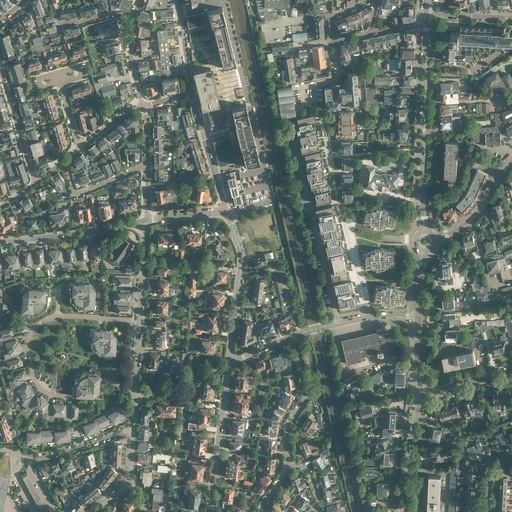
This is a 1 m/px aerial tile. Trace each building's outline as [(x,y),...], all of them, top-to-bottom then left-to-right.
[(0,0),(0,4),(5,11),(8,8),(5,5),(4,6),(3,4),(4,3),(1,0),(0,0)] [(1,0),(4,3),(3,4),(4,6),(5,5),(8,8),(12,5),(8,0),(1,0)] [(40,12),(35,0),(31,3),(36,14),(40,12)] [(47,24),(44,14),(44,11),(39,0),(34,0),(35,0),(40,12),(41,12),(42,15),(41,15),(42,17),(41,18),(43,25),(47,24)] [(39,0),(44,11),(45,14),(49,12),(46,5),(47,5),(45,0),(39,0)] [(94,0),(95,3),(97,3),(100,10),(103,9),(105,8),(109,6),(107,2),(106,0),(94,0)] [(255,0),(260,20),(264,20),(265,20),(265,13),(265,7),(264,0),(255,0)] [(388,9),(389,6),(390,2),(389,2),(389,0),(382,0),(378,16),(387,19),(389,12),(390,10),(388,9)] [(458,0),(457,0),(459,8),(467,6),(468,6),(467,3),(469,2),(468,0),(458,0)] [(478,0),(480,5),(480,12),(491,10),(491,4),(489,0),(478,0)] [(509,7),(509,0),(503,0),(503,1),(498,2),(498,0),(498,8),(499,8),(499,9),(501,9),(502,8),(509,7)] [(129,5),(120,2),(118,1),(116,6),(117,6),(119,7),(127,10),(129,5)] [(224,4),(207,9),(223,69),(240,65),(224,4)] [(468,6),(467,6),(469,13),(476,11),(475,4),(474,4),(474,5),(468,6)] [(92,6),(87,8),(90,17),(97,15),(97,14),(96,11),(97,11),(96,8),(95,9),(95,6),(93,7),(92,6)] [(365,19),(364,19),(366,21),(370,20),(372,14),(373,8),(371,6),(370,7),(365,9),(361,11),(365,19)] [(400,10),(400,16),(404,15),(412,15),(416,15),(415,15),(415,7),(407,6),(407,10),(400,10)] [(82,10),(80,10),(81,13),(81,15),(82,15),(82,18),(83,18),(83,19),(90,17),(87,8),(82,9),(82,10)] [(73,9),(68,10),(69,20),(77,19),(76,17),(77,17),(76,15),(77,15),(76,12),(75,9),(73,10),(73,9)] [(174,18),(173,14),(173,9),(159,11),(155,11),(156,18),(160,18),(160,17),(161,17),(162,20),(174,18)] [(63,12),(60,12),(61,14),(60,15),(61,17),(62,20),(62,21),(69,20),(68,10),(63,11),(63,12)] [(365,19),(361,11),(356,13),(361,24),(361,25),(364,24),(363,22),(362,20),(364,19),(365,19)] [(25,16),(32,27),(35,25),(33,21),(34,20),(29,14),(29,13),(28,13),(26,14),(26,15),(27,16),(25,16)] [(205,13),(188,17),(190,30),(208,25),(205,13)] [(361,24),(356,13),(355,13),(355,14),(351,15),(354,22),(355,25),(357,24),(358,25),(361,24)] [(397,23),(396,16),(395,13),(391,14),(391,17),(392,19),(390,20),(389,21),(390,23),(392,23),(393,25),(397,24),(397,23)] [(43,25),(41,18),(38,19),(36,14),(34,15),(39,27),(43,25)] [(51,21),(55,20),(53,15),(46,17),(48,24),(52,23),(51,21)] [(354,22),(351,15),(346,17),(346,18),(345,18),(346,28),(352,25),(352,27),(356,26),(355,25),(354,22)] [(32,27),(25,16),(25,17),(24,16),(22,17),(22,18),(22,19),(26,25),(28,24),(30,28),(31,27),(32,27)] [(148,18),(140,16),(138,24),(146,25),(147,23),(148,22),(149,19),(149,18),(148,18)] [(347,35),(346,28),(345,18),(339,20),(339,22),(335,22),(336,35),(340,35),(341,36),(347,35)] [(115,20),(97,25),(101,40),(119,35),(118,32),(120,32),(119,28),(122,28),(121,25),(119,26),(118,23),(116,23),(115,20)] [(19,32),(24,30),(21,26),(18,21),(11,25),(14,30),(16,29),(17,31),(18,30),(19,32)] [(51,33),(53,32),(57,31),(55,23),(45,25),(47,30),(50,29),(51,33)] [(78,24),(71,26),(74,35),(79,34),(78,33),(81,33),(80,30),(80,28),(79,28),(78,25),(78,24)] [(150,36),(150,32),(150,31),(149,30),(149,29),(148,28),(148,27),(137,25),(136,35),(148,36),(150,36)] [(511,44),(511,34),(510,34),(510,30),(511,29),(510,28),(509,29),(506,29),(506,27),(503,27),(503,29),(498,28),(497,27),(497,28),(492,28),(492,27),(491,27),(491,28),(486,28),(486,27),(485,27),(485,28),(480,27),(480,26),(479,26),(479,27),(478,27),(478,26),(475,26),(475,27),(474,27),(474,26),(473,26),(473,27),(472,27),(472,26),(469,26),(469,27),(468,27),(468,26),(467,26),(467,27),(462,26),(462,25),(461,25),(461,26),(460,26),(460,27),(461,27),(461,28),(458,28),(456,26),(454,26),(452,27),(452,30),(454,32),(451,31),(451,40),(459,41),(459,42),(460,42),(459,46),(459,47),(460,47),(461,47),(460,49),(464,49),(464,54),(472,55),(472,47),(478,48),(477,49),(478,49),(478,48),(483,48),(483,49),(484,49),(484,48),(489,49),(490,50),(490,49),(495,49),(495,50),(496,50),(496,49),(502,49),(502,51),(505,51),(509,51),(509,45),(511,44)] [(71,26),(64,28),(64,29),(65,32),(64,32),(65,35),(66,37),(68,36),(69,37),(74,35),(71,26)] [(158,41),(168,40),(168,38),(176,37),(175,29),(167,30),(167,28),(157,30),(158,41)] [(400,33),(400,43),(400,48),(405,48),(405,46),(415,47),(415,29),(414,28),(404,30),(404,33),(400,33)] [(293,34),(294,42),(307,41),(306,36),(306,33),(293,34)] [(46,36),(42,38),(42,41),(43,40),(42,41),(45,40),(46,40),(49,39),(50,38),(51,38),(53,44),(58,42),(57,41),(59,40),(59,39),(59,38),(58,34),(52,35),(46,36)] [(389,47),(386,48),(387,51),(389,50),(392,49),(391,46),(390,42),(388,34),(384,35),(383,35),(385,43),(388,43),(389,47)] [(0,47),(0,48),(11,45),(8,35),(0,37),(0,47)] [(387,51),(386,48),(385,43),(383,35),(378,36),(378,37),(380,44),(381,48),(383,47),(383,48),(384,48),(385,51),(387,51)] [(17,45),(24,43),(21,36),(15,38),(17,45)] [(35,53),(41,51),(45,50),(42,41),(42,38),(41,36),(33,39),(34,44),(30,45),(33,54),(35,53)] [(370,53),(371,53),(370,47),(368,39),(368,38),(363,40),(365,52),(366,52),(370,51),(370,53)] [(149,44),(148,40),(138,40),(138,41),(137,41),(136,42),(137,44),(137,45),(139,44),(139,46),(140,46),(141,50),(144,50),(144,47),(147,47),(149,47),(149,44)] [(168,40),(158,41),(159,46),(160,52),(175,50),(175,48),(171,49),(170,45),(169,45),(168,40)] [(119,45),(118,41),(106,44),(105,43),(102,44),(103,47),(105,46),(105,48),(106,48),(108,55),(113,54),(112,52),(120,50),(119,46),(119,45)] [(342,52),(339,52),(341,64),(345,63),(345,64),(347,64),(347,63),(351,63),(350,54),(359,52),(358,49),(359,48),(358,46),(357,46),(357,42),(341,46),(342,52)] [(17,45),(20,55),(21,58),(27,56),(26,51),(24,43),(17,45)] [(77,46),(80,57),(84,56),(84,55),(86,54),(85,53),(86,52),(85,48),(84,48),(83,44),(77,46)] [(272,46),(272,52),(279,51),(280,54),(284,53),(283,50),(289,49),(289,44),(272,46)] [(15,57),(11,45),(0,48),(4,60),(15,57)] [(77,58),(80,57),(77,46),(72,48),(73,52),(72,52),(73,56),(74,56),(74,58),(76,57),(77,58)] [(139,55),(150,54),(151,54),(151,49),(144,50),(141,50),(140,46),(139,46),(137,46),(137,50),(139,50),(139,55)] [(325,59),(324,46),(312,47),(312,49),(310,49),(310,52),(312,52),(313,60),(325,59)] [(472,61),(472,60),(473,59),(473,56),(472,55),(464,54),(464,49),(460,49),(445,48),(444,60),(459,60),(459,65),(462,65),(463,61),(472,61)] [(296,59),(296,63),(299,62),(301,62),(300,62),(304,61),(302,49),(298,49),(300,58),(296,59)] [(162,66),(174,64),(174,63),(178,63),(176,50),(175,50),(160,52),(160,53),(162,66)] [(58,54),(61,62),(64,61),(64,60),(66,60),(66,58),(67,58),(65,54),(64,52),(58,54)] [(162,68),(162,66),(160,53),(156,54),(151,54),(150,54),(151,59),(152,65),(152,67),(153,70),(160,68),(160,71),(162,80),(164,80),(162,68)] [(109,69),(124,64),(123,54),(115,56),(116,62),(110,64),(107,65),(109,69)] [(51,65),(55,64),(53,55),(47,57),(47,59),(48,63),(49,63),(49,65),(51,64),(51,65)] [(94,67),(97,66),(103,65),(101,58),(92,60),(94,67)] [(325,59),(313,60),(314,68),(326,67),(325,59)] [(410,68),(410,65),(410,63),(410,59),(399,59),(387,60),(387,63),(385,63),(385,68),(387,68),(387,69),(397,72),(410,72),(411,72),(412,71),(412,69),(411,69),(410,69),(410,68)] [(33,61),(36,70),(39,69),(39,68),(41,67),(40,66),(41,65),(40,61),(39,61),(39,60),(33,61)] [(36,70),(33,61),(27,63),(28,65),(27,65),(28,69),(29,69),(30,71),(32,70),(32,71),(36,70)] [(12,84),(20,82),(26,80),(21,63),(7,67),(12,84)] [(109,69),(98,73),(96,74),(91,75),(94,84),(99,99),(102,98),(103,97),(101,88),(110,85),(106,73),(110,72),(110,73),(112,77),(115,76),(119,75),(122,75),(126,74),(124,66),(124,64),(109,69)] [(194,70),(195,74),(205,122),(225,117),(222,106),(220,106),(212,73),(215,73),(214,69),(211,70),(210,66),(194,70)] [(302,76),(310,74),(309,66),(301,67),(302,76)] [(160,71),(154,72),(155,81),(158,81),(162,80),(160,71)] [(312,80),(332,77),(331,71),(326,71),(326,75),(317,76),(316,73),(311,73),(312,80)] [(149,77),(150,77),(150,73),(148,74),(148,72),(144,73),(144,72),(140,73),(142,81),(146,81),(146,80),(149,79),(149,77)] [(358,103),(356,72),(347,73),(348,79),(344,80),(344,82),(340,83),(335,84),(335,83),(335,87),(333,88),(333,85),(330,85),(331,87),(324,88),(326,109),(328,109),(328,110),(335,109),(335,108),(340,107),(340,102),(346,101),(346,104),(347,107),(359,106),(358,103)] [(502,77),(503,79),(502,80),(497,72),(486,79),(492,90),(506,89),(508,87),(511,94),(511,93),(511,78),(509,73),(502,77)] [(295,74),(285,75),(286,81),(292,80),(292,82),(296,82),(295,79),(296,79),(295,74)] [(371,74),(364,74),(367,107),(374,106),(373,100),(373,93),(372,89),(372,87),(372,85),(398,85),(413,86),(416,86),(416,76),(398,76),(390,76),(375,76),(375,74),(371,74)] [(158,81),(159,84),(162,83),(164,92),(180,90),(178,78),(164,80),(162,80),(158,81)] [(155,84),(159,84),(158,81),(155,81),(155,83),(146,84),(146,89),(147,89),(148,94),(149,94),(149,97),(153,96),(152,94),(157,93),(155,84)] [(452,89),(459,89),(459,82),(452,82),(452,83),(441,83),(441,92),(446,92),(446,93),(451,93),(453,93),(459,93),(459,90),(454,90),(453,91),(452,91),(452,89)] [(104,97),(107,96),(109,95),(117,93),(116,89),(114,83),(110,85),(101,88),(103,97),(104,97)] [(15,94),(23,92),(21,85),(13,88),(15,94)] [(92,86),(89,86),(89,85),(87,85),(83,86),(86,94),(86,95),(94,93),(92,86)] [(116,89),(117,93),(120,92),(119,90),(120,89),(122,96),(127,95),(124,85),(118,87),(116,89)] [(81,86),(77,87),(80,96),(86,94),(83,86),(81,87),(81,86)] [(80,96),(77,87),(73,88),(74,89),(72,90),(72,91),(71,91),(73,96),(74,97),(80,96)] [(292,87),(277,89),(281,117),(296,115),(292,87)] [(25,98),(23,92),(15,94),(17,101),(25,98)] [(459,95),(459,93),(453,93),(453,97),(451,97),(451,93),(446,93),(446,92),(441,92),(440,92),(439,93),(439,96),(440,97),(440,98),(441,98),(441,101),(446,101),(446,103),(459,103),(459,101),(458,100),(459,100),(459,98),(458,98),(458,95),(459,95)] [(459,101),(469,101),(469,96),(470,96),(470,95),(468,95),(467,92),(461,92),(461,95),(459,95),(458,95),(458,98),(459,98),(459,100),(458,100),(459,101)] [(45,102),(54,99),(53,95),(52,96),(51,94),(50,94),(49,93),(45,95),(46,95),(44,96),(45,102)] [(121,98),(113,101),(116,109),(124,106),(121,98)] [(55,103),(54,99),(45,102),(47,107),(55,105),(54,103),(55,103)] [(20,111),(29,108),(28,105),(29,105),(29,102),(19,106),(20,111)] [(101,104),(94,106),(95,110),(96,113),(97,113),(97,114),(104,111),(101,104)] [(249,104),(235,108),(243,144),(247,164),(262,161),(249,104)] [(55,105),(47,107),(49,113),(57,111),(56,107),(55,107),(55,105)] [(458,110),(458,108),(458,105),(452,105),(440,105),(439,106),(439,110),(440,111),(441,111),(441,112),(456,112),(456,113),(466,113),(466,110),(459,110),(458,110)] [(479,135),(485,135),(485,134),(492,134),(501,133),(508,133),(509,137),(511,137),(506,126),(510,124),(511,123),(511,107),(502,113),(501,113),(495,113),(496,123),(496,126),(474,128),(473,132),(473,135),(473,142),(479,141),(479,135)] [(30,111),(29,108),(20,111),(22,116),(23,117),(33,114),(32,111),(30,111)] [(168,109),(158,110),(158,111),(156,111),(156,112),(156,114),(157,115),(158,114),(159,120),(167,119),(167,122),(167,125),(171,125),(174,125),(175,130),(178,129),(179,129),(178,125),(178,122),(177,120),(172,121),(172,120),(171,120),(170,113),(169,114),(168,109)] [(57,111),(49,113),(50,119),(52,118),(52,119),(56,118),(56,117),(58,117),(58,114),(57,111)] [(106,119),(104,111),(97,114),(99,118),(101,118),(102,121),(106,119)] [(177,116),(177,120),(178,122),(183,120),(190,119),(188,111),(184,112),(185,114),(177,116)] [(339,131),(339,136),(344,136),(344,137),(347,136),(348,136),(347,135),(354,135),(356,135),(356,131),(354,131),(354,121),(356,121),(355,117),(353,117),(353,111),(339,112),(339,117),(338,117),(339,122),(338,122),(339,131)] [(79,123),(86,121),(85,121),(83,117),(86,116),(84,112),(78,113),(79,114),(77,115),(79,123)] [(37,113),(34,114),(33,114),(23,117),(23,118),(24,123),(32,120),(32,118),(36,116),(38,120),(39,120),(37,113)] [(95,122),(97,122),(94,114),(93,114),(94,117),(88,119),(87,116),(86,116),(90,129),(89,129),(90,132),(92,132),(91,128),(97,127),(95,122)] [(315,114),(297,118),(298,125),(299,125),(299,128),(296,128),(298,136),(299,135),(301,142),(302,141),(302,144),(300,144),(302,152),(319,148),(317,140),(315,141),(315,138),(319,138),(317,130),(315,131),(314,124),(311,125),(311,122),(316,121),(315,114)] [(125,119),(125,120),(124,120),(124,123),(122,124),(124,128),(126,127),(127,127),(127,126),(130,126),(130,125),(135,125),(134,118),(133,118),(133,116),(130,116),(130,119),(125,119)] [(134,118),(135,125),(130,125),(130,126),(127,126),(127,127),(126,127),(124,128),(126,131),(128,131),(131,130),(131,131),(139,130),(138,120),(138,118),(137,117),(134,118)] [(183,120),(178,122),(178,125),(184,123),(185,126),(185,127),(191,126),(190,124),(192,124),(190,119),(183,120)] [(460,123),(460,120),(441,121),(441,128),(456,127),(456,129),(463,128),(463,123),(460,123)] [(86,121),(79,123),(82,132),(83,131),(84,132),(88,131),(87,127),(87,128),(86,125),(87,125),(86,121)] [(35,128),(35,126),(33,122),(25,125),(26,130),(35,128)] [(54,131),(62,128),(61,125),(60,123),(58,124),(58,123),(54,124),(54,125),(52,125),(54,131)] [(126,131),(124,128),(122,124),(117,128),(125,139),(130,136),(129,136),(129,134),(126,131)] [(191,126),(185,127),(186,128),(182,129),(185,138),(191,136),(191,135),(195,134),(192,126),(191,126)] [(63,132),(62,128),(54,131),(55,137),(63,134),(63,132)] [(108,135),(112,141),(116,138),(116,139),(119,137),(118,137),(120,135),(116,129),(108,135)] [(4,140),(14,137),(13,132),(9,133),(9,131),(2,133),(4,140)] [(40,136),(39,133),(28,136),(30,141),(38,139),(37,136),(40,136)] [(492,134),(493,145),(501,145),(501,133),(492,134)] [(63,134),(55,137),(57,143),(66,140),(65,136),(64,137),(63,134)] [(485,135),(486,146),(493,145),(492,134),(485,134),(485,135)] [(110,148),(108,145),(111,143),(106,136),(102,139),(101,140),(104,143),(103,143),(104,144),(103,144),(104,144),(103,145),(105,148),(106,147),(108,150),(104,153),(106,156),(108,154),(110,153),(113,151),(110,148)] [(229,137),(215,140),(220,165),(233,162),(234,167),(247,164),(243,144),(231,147),(229,137)] [(198,143),(196,138),(184,142),(186,147),(188,146),(198,143)] [(43,153),(46,158),(39,161),(37,157),(33,159),(37,169),(39,170),(49,165),(48,163),(51,161),(48,151),(44,139),(30,143),(34,155),(43,153)] [(57,143),(58,146),(57,146),(57,148),(59,148),(61,148),(65,147),(65,146),(67,146),(66,144),(67,144),(66,140),(57,143)] [(135,141),(132,141),(127,142),(127,145),(128,145),(128,149),(125,149),(125,153),(128,153),(130,153),(139,153),(140,153),(140,149),(137,149),(137,146),(135,146),(135,141)] [(457,177),(458,141),(447,141),(447,142),(448,145),(447,145),(446,150),(447,154),(446,154),(446,159),(447,163),(446,163),(445,168),(446,171),(445,172),(445,176),(449,177),(449,182),(456,182),(456,177),(457,177)] [(17,145),(9,147),(8,148),(7,145),(1,147),(2,151),(7,149),(7,151),(9,151),(10,156),(19,153),(17,145)] [(88,154),(90,157),(92,160),(95,158),(93,155),(99,150),(95,145),(88,150),(90,152),(88,154)] [(199,148),(192,150),(193,152),(186,154),(187,157),(191,155),(200,152),(199,148)] [(110,153),(117,170),(121,168),(117,159),(118,159),(116,154),(114,155),(113,151),(110,153)] [(315,196),(317,203),(331,200),(329,193),(327,193),(327,191),(330,190),(329,183),(327,183),(326,176),(324,177),(323,175),(324,174),(323,168),(324,168),(322,160),(320,161),(319,158),(322,158),(321,151),(304,154),(306,162),(306,161),(307,164),(306,164),(307,171),(306,171),(308,178),(309,178),(310,180),(309,180),(311,187),(312,187),(314,194),(315,193),(315,196)] [(21,158),(20,153),(5,158),(7,165),(10,164),(9,162),(21,158)] [(114,171),(117,170),(110,153),(108,154),(111,162),(110,162),(114,171)] [(135,159),(139,159),(139,153),(130,153),(130,160),(131,160),(131,162),(135,162),(135,159)] [(82,154),(79,157),(87,168),(87,167),(88,167),(87,166),(90,164),(88,162),(89,161),(87,158),(85,159),(82,154)] [(87,168),(79,157),(74,161),(76,164),(74,166),(76,169),(78,167),(79,168),(82,166),(84,169),(87,168)] [(195,159),(193,160),(193,162),(192,164),(192,166),(192,165),(203,162),(202,157),(195,159)] [(107,164),(107,162),(108,162),(106,158),(103,159),(103,160),(108,173),(112,172),(108,163),(107,164)] [(183,162),(183,159),(183,158),(176,159),(176,160),(176,163),(176,165),(182,164),(182,168),(183,171),(185,171),(184,167),(183,162)] [(98,162),(99,164),(100,164),(102,163),(103,165),(101,166),(105,175),(108,173),(103,160),(101,160),(98,162)] [(198,169),(205,166),(203,162),(192,165),(192,166),(188,166),(186,167),(186,168),(188,170),(193,168),(196,167),(197,169),(198,169)] [(16,171),(9,173),(10,175),(12,174),(13,176),(17,174),(17,175),(21,174),(25,172),(22,164),(14,166),(16,171)] [(396,186),(397,186),(399,173),(398,173),(398,172),(394,172),(393,172),(393,173),(393,175),(383,173),(383,174),(381,174),(382,173),(379,173),(378,174),(377,173),(377,168),(375,168),(375,167),(366,166),(363,187),(379,190),(385,191),(386,185),(392,186),(391,188),(396,189),(396,186)] [(98,169),(95,170),(98,178),(103,176),(100,168),(100,167),(97,168),(98,169)] [(98,178),(95,170),(94,169),(89,171),(90,172),(93,180),(98,178)] [(489,174),(478,169),(467,193),(466,195),(457,205),(465,213),(474,203),(473,202),(474,201),(475,201),(476,200),(476,199),(475,198),(476,197),(478,198),(489,174)] [(178,181),(179,181),(187,179),(185,171),(183,171),(179,172),(180,176),(177,176),(178,181)] [(234,172),(230,173),(231,177),(227,178),(230,187),(237,185),(234,172)] [(58,173),(53,177),(58,184),(59,185),(64,182),(58,173)] [(12,174),(10,175),(12,182),(19,180),(20,183),(24,182),(21,174),(17,175),(17,174),(13,176),(12,174)] [(81,185),(90,182),(88,177),(88,176),(87,174),(78,178),(81,185)] [(61,188),(59,185),(58,184),(53,177),(53,176),(49,178),(58,191),(56,193),(57,194),(59,192),(61,192),(61,191),(61,188)] [(117,191),(125,189),(128,188),(138,185),(137,184),(138,183),(137,181),(137,180),(136,181),(136,180),(125,183),(126,187),(124,188),(123,186),(125,186),(124,183),(123,184),(123,183),(115,185),(116,186),(117,191)] [(177,185),(177,182),(165,182),(166,190),(155,191),(155,197),(158,197),(158,202),(159,202),(159,204),(164,203),(163,201),(169,200),(168,194),(171,194),(171,193),(173,192),(174,193),(179,192),(179,185),(177,185)] [(242,183),(237,185),(230,187),(232,195),(233,195),(239,193),(238,189),(243,188),(242,183)] [(39,200),(45,198),(44,197),(45,196),(44,194),(46,194),(43,187),(35,190),(38,199),(39,199),(39,200)] [(210,201),(211,198),(211,197),(208,197),(210,190),(205,189),(205,191),(198,190),(197,200),(197,201),(198,202),(200,202),(201,202),(201,201),(202,201),(208,201),(210,201)] [(59,192),(57,194),(55,196),(57,201),(64,199),(63,196),(62,197),(61,192),(59,192)] [(240,193),(239,193),(233,195),(235,204),(238,203),(239,207),(244,206),(240,193)] [(131,199),(127,199),(129,210),(137,209),(136,205),(138,205),(137,201),(136,201),(135,198),(137,198),(136,196),(131,197),(131,199)] [(29,211),(28,210),(30,209),(33,207),(32,205),(27,197),(22,201),(29,211)] [(129,210),(127,199),(122,200),(122,198),(119,198),(120,204),(118,204),(119,208),(120,208),(121,211),(129,210)] [(29,211),(22,201),(22,200),(18,202),(23,210),(24,210),(27,216),(31,215),(29,212),(29,211)] [(110,211),(109,204),(108,200),(101,201),(102,206),(99,206),(99,210),(98,210),(99,213),(100,213),(100,217),(102,218),(105,218),(106,217),(111,216),(111,215),(114,214),(113,210),(110,211)] [(76,206),(77,211),(78,220),(79,223),(83,223),(82,220),(84,220),(82,203),(79,203),(79,205),(76,206)] [(83,203),(82,203),(84,220),(87,219),(87,222),(91,221),(91,219),(89,208),(86,208),(85,205),(83,205),(83,203)] [(501,205),(500,204),(493,207),(494,212),(492,213),(494,219),(498,218),(499,220),(501,219),(500,218),(504,216),(502,209),(504,209),(503,204),(501,205)] [(332,205),(315,208),(316,215),(318,214),(319,219),(317,219),(320,231),(321,230),(324,241),(326,240),(327,244),(325,245),(328,257),(328,256),(331,267),(333,267),(334,271),(330,272),(333,283),(336,294),(337,293),(338,297),(337,298),(340,309),(357,305),(355,294),(352,294),(351,290),(353,290),(348,272),(347,272),(346,268),(345,264),(348,263),(345,251),(344,252),(341,241),(340,241),(339,237),(340,237),(337,226),(334,215),(333,215),(332,211),(333,211),(332,205)] [(373,227),(382,228),(382,227),(385,227),(385,225),(392,226),(394,212),(391,212),(391,211),(387,210),(387,209),(384,209),(384,208),(376,207),(376,208),(373,207),(372,208),(369,208),(368,209),(365,208),(363,222),(370,223),(370,225),(373,226),(373,227)] [(447,222),(452,221),(449,211),(448,208),(445,209),(445,211),(443,211),(445,218),(446,218),(447,222)] [(449,211),(452,221),(457,219),(455,210),(452,211),(452,208),(448,208),(449,211)] [(66,225),(65,216),(70,216),(69,209),(64,209),(64,211),(62,211),(62,213),(57,214),(58,219),(58,224),(63,224),(63,225),(66,225)] [(58,224),(58,219),(57,214),(49,215),(51,227),(55,227),(54,225),(58,224)] [(9,218),(3,221),(0,223),(0,226),(1,228),(0,229),(4,230),(5,229),(10,226),(11,227),(14,225),(18,223),(18,220),(17,220),(14,221),(12,222),(12,221),(11,221),(9,218)] [(37,221),(39,221),(39,218),(27,220),(27,224),(28,224),(28,228),(33,228),(33,229),(38,229),(37,221)] [(511,227),(504,230),(498,233),(501,242),(511,238),(511,227)] [(167,246),(167,244),(174,244),(174,248),(177,248),(177,241),(172,241),(172,234),(171,234),(170,233),(169,233),(168,233),(167,233),(167,234),(159,234),(159,238),(158,238),(158,240),(157,240),(158,242),(158,244),(163,244),(163,246),(167,246)] [(196,235),(195,233),(192,233),(191,234),(191,235),(187,234),(187,237),(185,237),(185,238),(185,239),(185,240),(186,241),(186,243),(191,243),(191,245),(196,246),(196,243),(201,243),(201,235),(196,235)] [(218,240),(215,235),(211,239),(205,239),(205,245),(210,246),(213,249),(211,250),(214,254),(216,253),(218,257),(220,256),(221,257),(224,255),(223,254),(225,252),(219,245),(221,243),(218,240)] [(468,247),(475,245),(473,235),(463,237),(465,245),(467,245),(468,247)] [(121,259),(132,243),(130,242),(131,241),(127,238),(126,239),(124,237),(113,253),(111,252),(106,258),(119,267),(123,260),(121,259)] [(497,248),(495,240),(484,243),(486,252),(487,255),(491,254),(491,255),(500,252),(499,248),(497,248)] [(95,260),(96,259),(100,259),(99,252),(100,251),(99,244),(94,245),(94,247),(92,248),(92,250),(89,251),(91,264),(95,264),(95,260)] [(76,251),(79,264),(83,264),(83,260),(87,259),(86,252),(87,252),(86,245),(81,246),(82,247),(79,248),(80,250),(76,251)] [(79,264),(76,251),(73,251),(73,249),(70,249),(70,247),(65,248),(66,255),(67,255),(69,262),(73,261),(74,265),(79,264)] [(364,253),(365,267),(373,266),(373,268),(376,268),(376,269),(384,268),(384,267),(387,267),(387,265),(395,265),(393,250),(390,251),(390,250),(386,250),(386,249),(383,249),(383,248),(382,248),(378,249),(374,249),(374,250),(371,250),(371,251),(367,252),(367,253),(364,253)] [(36,254),(33,255),(35,268),(39,268),(39,264),(44,263),(43,256),(44,256),(43,249),(38,250),(38,252),(36,252),(36,254)] [(58,249),(54,250),(56,264),(61,263),(62,267),(66,266),(64,253),(61,253),(60,251),(58,251),(58,249)] [(511,249),(506,251),(504,252),(504,251),(502,252),(502,254),(503,254),(504,258),(505,258),(511,255),(511,249)] [(56,264),(54,250),(51,251),(51,253),(49,253),(49,255),(46,256),(48,269),(52,269),(52,265),(56,264)] [(35,268),(33,255),(30,255),(29,253),(27,253),(27,251),(22,252),(23,259),(24,259),(25,266),(29,266),(31,269),(35,268)] [(269,259),(274,257),(272,252),(268,253),(262,254),(263,257),(254,259),(254,262),(254,263),(253,264),(254,265),(254,266),(255,267),(261,265),(262,266),(266,266),(265,264),(267,264),(266,259),(269,259)] [(511,281),(510,276),(509,272),(508,269),(505,261),(504,258),(503,254),(502,254),(486,259),(487,262),(489,271),(488,271),(489,275),(500,271),(503,281),(504,283),(507,282),(511,281)] [(13,270),(11,255),(7,256),(8,258),(5,259),(6,260),(2,261),(4,275),(9,274),(9,270),(13,270)] [(11,255),(13,270),(18,269),(19,273),(23,272),(21,258),(18,259),(17,257),(15,257),(15,255),(11,255)] [(469,263),(481,260),(479,255),(468,258),(469,263)] [(446,260),(446,259),(446,258),(445,258),(445,257),(444,257),(443,257),(442,257),(442,258),(441,258),(441,259),(441,260),(440,260),(441,271),(439,271),(439,282),(448,281),(448,283),(454,283),(453,275),(451,262),(446,262),(446,260)] [(174,269),(174,268),(178,267),(178,266),(164,266),(164,268),(159,268),(156,268),(156,271),(155,276),(166,276),(166,272),(167,272),(167,269),(174,269)] [(197,266),(190,266),(189,274),(198,274),(198,266),(197,266)] [(226,282),(226,278),(226,272),(218,271),(218,269),(210,269),(210,273),(216,273),(215,281),(216,281),(216,283),(217,284),(219,284),(220,283),(220,282),(226,282)] [(129,275),(115,274),(115,279),(118,280),(118,284),(125,285),(125,286),(132,286),(133,281),(131,281),(130,279),(128,279),(129,275)] [(255,287),(263,288),(263,283),(266,284),(266,280),(264,279),(263,281),(256,280),(255,287)] [(75,282),(69,282),(68,289),(70,289),(69,299),(77,308),(88,309),(88,310),(94,310),(94,304),(96,304),(96,302),(93,302),(94,293),(92,291),(94,289),(91,286),(89,288),(86,284),(75,284),(75,282)] [(394,287),(394,286),(390,285),(386,285),(386,286),(383,285),(383,286),(379,286),(379,287),(375,286),(374,300),(381,301),(381,303),(384,303),(384,304),(384,305),(393,305),(393,304),(396,305),(396,303),(403,304),(405,289),(401,289),(401,288),(398,288),(398,287),(394,287)] [(485,294),(488,294),(489,294),(487,285),(482,286),(482,285),(476,287),(476,285),(474,285),(476,290),(476,294),(477,294),(481,294),(485,293),(485,294)] [(41,290),(32,289),(29,292),(27,290),(24,293),(26,295),(23,297),(23,306),(20,306),(20,308),(21,308),(21,314),(27,315),(28,313),(38,314),(47,306),(47,295),(49,295),(49,289),(43,289),(43,287),(41,287),(41,290)] [(132,298),(132,292),(126,292),(126,289),(121,289),(121,293),(118,293),(118,298),(114,298),(114,302),(127,303),(128,300),(129,300),(130,297),(132,298)] [(212,300),(223,301),(224,301),(225,298),(224,298),(224,297),(223,296),(223,293),(214,292),(215,291),(212,291),(211,292),(209,292),(209,295),(212,296),(212,300)] [(262,294),(254,293),(254,296),(253,302),(253,303),(257,304),(258,303),(258,300),(261,301),(262,294)] [(223,301),(212,300),(211,308),(221,309),(222,306),(223,306),(223,305),(224,305),(224,302),(223,302),(223,301)] [(127,303),(114,302),(113,307),(117,307),(117,312),(124,312),(124,314),(131,314),(131,309),(130,309),(129,306),(127,306),(127,303)] [(0,303),(0,312),(2,311),(3,312),(8,308),(5,304),(4,305),(2,304),(1,305),(0,303)] [(170,316),(171,308),(167,307),(157,307),(157,310),(156,310),(155,310),(155,312),(156,313),(157,313),(157,314),(167,314),(167,316),(170,316)] [(278,318),(277,315),(277,312),(274,313),(275,320),(278,319),(278,320),(282,329),(284,328),(285,330),(290,329),(289,326),(288,326),(285,317),(281,319),(280,317),(278,318)] [(288,326),(289,326),(295,323),(292,315),(290,312),(284,315),(285,317),(288,326)] [(444,314),(443,316),(443,318),(445,319),(445,324),(462,323),(461,317),(456,317),(455,313),(444,314)] [(206,318),(205,322),(218,324),(219,316),(216,316),(216,315),(212,315),(211,315),(208,315),(208,318),(206,318)] [(247,331),(251,331),(251,327),(252,327),(253,321),(244,320),(243,329),(243,332),(247,332),(247,331)] [(264,322),(268,334),(271,333),(272,333),(273,333),(274,333),(275,332),(272,322),(271,320),(264,322)] [(218,324),(205,322),(203,322),(202,325),(202,327),(202,328),(202,329),(203,330),(204,330),(206,331),(210,331),(209,332),(214,332),(214,331),(217,332),(218,324)] [(266,335),(268,334),(264,322),(258,325),(259,327),(258,328),(259,329),(257,330),(258,334),(260,333),(262,337),(263,337),(265,336),(266,335)] [(0,340),(11,338),(10,335),(12,334),(12,332),(14,331),(12,326),(5,328),(6,329),(0,330),(0,341),(0,340)] [(171,327),(165,327),(165,330),(165,331),(162,331),(161,333),(156,333),(155,333),(155,335),(156,336),(157,336),(157,338),(165,339),(169,340),(170,332),(172,332),(172,331),(178,331),(180,331),(181,328),(178,328),(171,327)] [(96,329),(90,328),(90,335),(91,335),(91,345),(98,354),(109,355),(109,356),(110,356),(115,357),(116,350),(114,350),(115,339),(113,337),(115,335),(111,331),(109,333),(107,330),(99,330),(99,328),(96,328),(96,329)] [(395,353),(390,332),(382,334),(381,329),(376,330),(377,331),(359,336),(341,340),(347,364),(361,360),(360,357),(376,353),(377,356),(383,354),(382,351),(385,351),(387,355),(395,353)] [(247,332),(243,332),(241,344),(244,345),(257,340),(254,335),(251,336),(250,336),(251,331),(247,331),(247,332)] [(505,341),(504,339),(505,339),(506,338),(505,336),(504,335),(500,336),(501,340),(498,341),(498,343),(501,353),(505,352),(505,351),(508,350),(507,347),(509,347),(507,340),(505,341)] [(13,337),(11,338),(0,340),(0,341),(1,345),(5,345),(6,349),(20,345),(19,341),(17,342),(16,340),(14,340),(13,337)] [(165,339),(157,338),(156,341),(155,342),(155,344),(155,345),(156,345),(156,347),(159,348),(159,349),(164,349),(165,339)] [(215,352),(215,349),(215,348),(214,348),(215,343),(209,343),(210,341),(202,340),(201,351),(214,353),(215,352)] [(501,353),(498,343),(489,345),(491,352),(492,351),(493,354),(496,353),(497,355),(501,353)] [(20,345),(6,349),(7,353),(4,355),(5,359),(16,356),(18,355),(18,352),(19,351),(19,349),(21,348),(20,345)] [(288,368),(286,361),(290,360),(288,351),(287,351),(287,350),(283,350),(284,352),(282,353),(285,366),(286,366),(286,369),(287,372),(291,371),(291,368),(288,368)] [(442,356),(444,368),(476,362),(474,350),(442,356)] [(164,362),(164,359),(160,359),(158,359),(159,353),(151,353),(151,359),(150,359),(149,368),(154,369),(154,368),(158,368),(158,366),(163,367),(163,362),(164,362)] [(285,366),(282,353),(275,354),(276,356),(278,365),(282,364),(282,367),(283,369),(284,369),(286,369),(286,366),(285,366)] [(279,371),(278,365),(276,356),(274,357),(273,355),(269,356),(270,358),(272,368),(276,367),(276,370),(275,370),(276,373),(277,373),(277,374),(276,374),(276,375),(279,375),(278,371),(279,371)] [(5,359),(3,359),(4,364),(8,363),(9,368),(16,366),(16,367),(23,365),(22,360),(20,361),(19,358),(17,359),(16,356),(5,359)] [(173,374),(181,370),(179,368),(181,367),(177,357),(171,360),(172,363),(168,364),(171,370),(169,370),(168,371),(170,374),(171,374),(172,374),(173,374)] [(256,368),(257,368),(258,370),(265,367),(262,360),(261,359),(258,361),(259,361),(255,363),(256,365),(255,366),(256,368)] [(389,377),(404,378),(405,373),(401,373),(401,368),(395,368),(391,369),(390,372),(389,372),(389,377)] [(10,386),(23,382),(22,379),(24,378),(24,376),(26,375),(24,370),(18,372),(18,374),(11,375),(12,380),(9,382),(10,386)] [(79,395),(89,395),(93,392),(95,394),(98,392),(96,389),(98,387),(99,377),(100,377),(100,370),(94,370),(94,371),(83,371),(74,379),(74,389),(72,389),(72,395),(72,396),(78,396),(79,395)] [(248,378),(252,379),(253,376),(250,376),(250,375),(245,375),(245,373),(241,373),(241,372),(239,372),(238,372),(237,377),(236,378),(236,381),(248,383),(248,378)] [(379,372),(368,378),(373,386),(383,380),(379,372)] [(283,374),(284,376),(283,376),(283,379),(277,380),(278,383),(278,384),(280,383),(293,381),(293,379),(295,378),(294,375),(293,375),(292,375),(292,374),(289,375),(288,373),(283,374)] [(344,381),(348,388),(360,381),(356,373),(344,381)] [(404,378),(389,377),(388,384),(395,384),(395,386),(403,387),(403,385),(404,385),(404,378)] [(251,391),(251,387),(252,383),(248,383),(236,381),(235,385),(236,385),(236,389),(241,390),(241,391),(243,391),(243,390),(248,391),(248,390),(251,391)] [(284,384),(284,386),(285,389),(287,388),(287,390),(292,390),(293,387),(294,387),(294,386),(295,386),(296,385),(295,383),(294,382),(293,382),(293,381),(280,383),(278,383),(275,384),(276,387),(282,388),(283,384),(284,384)] [(23,382),(10,386),(11,390),(16,390),(20,395),(32,388),(30,384),(28,386),(27,384),(25,385),(23,382)] [(203,391),(213,392),(214,388),(216,388),(216,385),(213,385),(213,384),(204,383),(201,384),(201,386),(203,387),(203,391)] [(358,392),(357,387),(356,385),(352,388),(352,387),(346,390),(349,402),(348,402),(349,406),(356,404),(355,400),(356,400),(354,393),(358,392)] [(495,389),(494,389),(495,408),(500,407),(500,410),(509,410),(509,401),(507,401),(506,390),(504,390),(504,389),(500,389),(500,388),(499,387),(497,387),(496,388),(495,389)] [(32,388),(20,395),(24,401),(21,404),(25,407),(34,398),(32,395),(33,394),(32,392),(34,391),(32,388)] [(213,396),(213,392),(203,391),(202,394),(200,394),(199,402),(202,402),(202,398),(211,399),(214,399),(214,396),(213,396)] [(279,396),(291,400),(292,398),(293,399),(294,396),(293,395),(283,391),(281,391),(279,396)] [(248,398),(242,398),(242,395),(235,394),(234,401),(235,401),(235,405),(248,406),(249,399),(250,399),(251,396),(248,396),(248,398)] [(291,400),(279,396),(277,396),(276,399),(280,400),(279,402),(280,403),(289,406),(290,406),(291,403),(290,403),(291,400)] [(34,398),(25,407),(28,410),(31,408),(37,411),(44,398),(41,397),(40,398),(37,398),(36,399),(34,398)] [(44,398),(37,411),(42,414),(42,418),(46,419),(50,407),(47,405),(48,403),(46,402),(47,400),(44,398)] [(477,406),(475,400),(471,402),(470,401),(465,403),(467,409),(464,410),(467,417),(468,418),(470,417),(471,416),(470,414),(475,412),(478,411),(479,412),(483,411),(480,405),(477,406)] [(202,402),(199,402),(198,402),(196,402),(196,404),(198,405),(198,407),(200,407),(199,416),(209,417),(210,413),(212,413),(212,409),(210,409),(203,408),(204,402),(202,402)] [(53,407),(50,407),(46,419),(50,421),(51,417),(58,417),(59,403),(56,403),(56,405),(53,405),(53,407)] [(63,417),(64,421),(68,421),(68,407),(64,407),(65,405),(62,405),(62,403),(59,403),(58,417),(63,417)] [(68,407),(68,421),(72,421),(73,418),(78,418),(78,416),(82,416),(82,410),(79,410),(79,403),(74,403),(74,405),(72,406),(72,407),(68,407)] [(361,412),(354,413),(358,426),(368,420),(367,416),(373,414),(372,414),(380,409),(378,404),(372,406),(372,403),(369,403),(367,404),(366,403),(362,404),(363,408),(360,409),(361,412)] [(78,426),(78,428),(83,426),(86,435),(88,435),(88,436),(100,432),(99,429),(101,429),(112,424),(112,423),(114,422),(115,424),(126,418),(125,417),(126,416),(119,404),(118,405),(120,408),(115,410),(113,407),(112,408),(114,412),(109,414),(107,410),(106,411),(107,413),(97,418),(96,416),(94,417),(95,421),(84,425),(83,423),(78,426)] [(276,409),(274,407),(270,406),(269,409),(274,411),(282,415),(284,413),(285,413),(286,411),(285,410),(286,407),(278,404),(277,406),(276,409)] [(248,406),(235,405),(234,409),(236,409),(236,413),(247,414),(248,406)] [(455,417),(460,416),(459,412),(463,411),(462,408),(458,409),(457,406),(448,408),(451,417),(451,416),(452,420),(450,420),(451,424),(455,423),(454,420),(456,419),(455,417)] [(154,420),(154,417),(151,417),(151,414),(152,413),(149,407),(141,411),(141,416),(147,417),(149,417),(150,418),(150,419),(154,420)] [(451,417),(448,408),(436,412),(436,413),(435,414),(436,416),(437,417),(441,416),(442,420),(449,417),(450,420),(452,420),(451,416),(451,417)] [(274,411),(272,413),(273,414),(272,417),(280,420),(281,421),(283,418),(281,417),(282,415),(274,411)] [(387,415),(387,419),(395,420),(396,412),(387,411),(386,412),(385,414),(387,415)] [(313,427),(315,428),(318,424),(319,424),(319,426),(320,428),(323,427),(325,427),(324,424),(322,424),(320,413),(316,414),(318,421),(317,422),(316,421),(317,420),(316,420),(316,419),(313,418),(314,416),(311,414),(307,419),(306,418),(304,421),(313,427)] [(147,417),(141,416),(140,416),(139,424),(148,425),(148,423),(147,423),(147,417)] [(210,425),(210,422),(208,421),(209,417),(199,416),(198,425),(192,424),(191,429),(201,431),(201,427),(201,424),(210,425)] [(247,419),(242,418),(241,418),(241,421),(233,420),(234,419),(233,419),(233,423),(232,423),(231,427),(243,428),(244,422),(247,422),(247,419)] [(387,419),(387,420),(387,422),(385,422),(384,427),(394,428),(395,428),(395,420),(387,419)] [(313,433),(315,428),(313,427),(304,421),(302,425),(303,425),(302,427),(308,431),(307,432),(308,432),(309,432),(310,433),(313,433)] [(8,425),(0,427),(0,433),(1,434),(10,431),(8,425)] [(28,443),(28,444),(40,444),(40,442),(42,442),(42,443),(54,442),(54,441),(57,441),(57,443),(69,442),(69,440),(71,440),(69,430),(74,430),(73,427),(67,428),(67,430),(56,432),(55,428),(53,428),(53,430),(42,431),(42,428),(40,428),(40,432),(35,432),(35,428),(33,428),(33,432),(28,432),(28,428),(26,429),(26,442),(28,443)] [(242,435),(243,428),(231,427),(231,430),(232,430),(231,434),(232,434),(232,433),(234,434),(236,436),(236,437),(239,437),(245,438),(245,435),(242,435)] [(394,431),(395,431),(395,429),(394,428),(384,427),(382,428),(382,435),(385,436),(390,433),(390,434),(393,433),(393,431),(394,431)] [(432,428),(430,428),(429,428),(429,431),(430,432),(431,433),(430,438),(442,441),(445,427),(442,427),(441,430),(436,429),(432,428)] [(277,432),(278,430),(268,428),(268,431),(269,431),(268,434),(259,433),(259,439),(264,440),(264,439),(268,440),(268,437),(273,437),(273,435),(277,436),(277,435),(278,435),(279,432),(277,432)] [(8,441),(7,439),(17,436),(15,430),(10,431),(1,434),(3,440),(4,442),(8,441)] [(206,438),(200,437),(200,432),(193,431),(193,436),(194,436),(193,443),(206,445),(207,444),(207,442),(206,441),(206,438)] [(495,444),(492,445),(494,449),(496,449),(498,452),(505,450),(504,449),(507,448),(505,444),(508,443),(506,438),(505,438),(503,433),(496,435),(497,439),(494,440),(495,444)] [(268,443),(267,446),(276,447),(277,443),(277,441),(277,440),(276,440),(273,440),(273,437),(268,437),(268,440),(268,443)] [(230,448),(230,449),(230,448),(241,449),(241,444),(246,444),(246,446),(249,446),(249,442),(246,442),(247,439),(237,438),(236,442),(231,441),(230,445),(229,444),(229,448),(230,448)] [(114,443),(113,448),(122,449),(122,443),(120,443),(120,439),(114,441),(114,443)] [(299,450),(309,447),(308,444),(309,443),(308,440),(306,441),(306,440),(305,440),(305,441),(298,443),(299,446),(298,446),(299,450)] [(376,443),(370,445),(372,450),(374,449),(376,453),(388,449),(389,447),(389,445),(387,444),(386,444),(388,443),(388,442),(387,440),(386,440),(385,440),(376,443)] [(474,446),(467,449),(469,453),(467,454),(469,458),(470,457),(472,460),(478,458),(477,454),(480,452),(480,455),(484,453),(483,451),(482,449),(483,449),(480,442),(476,444),(478,447),(475,448),(474,446)] [(206,445),(193,443),(192,451),(204,453),(205,450),(205,449),(207,448),(207,447),(206,446),(206,445)] [(276,452),(276,447),(267,446),(265,446),(258,445),(257,449),(264,450),(264,451),(267,451),(267,453),(274,454),(275,452),(276,452)] [(310,449),(309,447),(299,450),(300,453),(301,453),(302,455),(309,453),(309,454),(310,453),(312,452),(311,449),(310,449)] [(314,465),(326,459),(325,457),(329,454),(328,448),(321,452),(323,454),(321,456),(312,461),(314,464),(313,464),(314,465)] [(448,461),(448,452),(444,452),(444,451),(429,450),(429,451),(428,452),(427,454),(429,455),(429,458),(433,458),(433,460),(448,461)] [(86,468),(96,465),(93,453),(83,456),(86,468)] [(156,458),(157,459),(165,459),(165,465),(171,466),(172,454),(167,454),(153,453),(153,456),(153,458),(153,461),(156,462),(156,458)] [(393,460),(393,458),(392,458),(393,454),(384,453),(384,456),(381,455),(380,459),(382,460),(381,464),(384,464),(383,464),(392,465),(392,460),(393,460)] [(195,464),(196,458),(196,457),(192,456),(190,456),(190,457),(189,460),(188,460),(187,470),(191,471),(203,473),(204,465),(195,464)] [(276,462),(276,460),(276,459),(275,459),(275,458),(266,457),(265,461),(262,460),(262,463),(265,464),(275,465),(275,463),(274,463),(274,462),(275,462),(276,462)] [(75,470),(72,458),(68,459),(67,459),(66,460),(69,469),(70,471),(75,470)] [(244,465),(244,459),(236,458),(235,459),(228,458),(227,462),(226,462),(226,467),(239,469),(239,464),(244,465)] [(121,465),(121,460),(110,459),(109,465),(113,467),(120,469),(120,468),(120,465),(121,465)] [(326,459),(314,465),(315,467),(315,466),(317,469),(326,464),(326,463),(326,462),(327,461),(326,459)] [(63,460),(60,462),(63,472),(66,471),(66,470),(69,469),(66,460),(65,460),(63,460)] [(58,461),(53,463),(59,479),(60,482),(62,481),(61,477),(60,477),(58,471),(60,470),(61,469),(58,461)] [(59,479),(53,463),(48,464),(51,472),(54,472),(56,480),(59,479)] [(43,466),(38,469),(42,477),(45,475),(46,477),(49,476),(43,466)] [(120,469),(113,467),(112,468),(111,468),(108,472),(114,477),(118,473),(119,470),(120,469)] [(239,469),(226,467),(225,472),(226,472),(225,476),(233,477),(233,478),(238,479),(238,477),(242,477),(242,474),(238,473),(239,469)] [(152,474),(152,472),(149,471),(149,469),(144,469),(144,471),(141,471),(140,478),(143,478),(142,482),(144,482),(144,485),(145,486),(148,486),(151,483),(152,474)] [(10,476),(10,475),(0,471),(0,510),(9,476),(10,476)] [(203,473),(191,471),(189,481),(187,481),(186,485),(194,486),(194,482),(193,482),(194,479),(202,480),(203,473)] [(114,477),(108,472),(104,476),(111,481),(114,477)] [(261,481),(267,485),(271,479),(263,474),(259,479),(260,480),(261,481)] [(111,481),(104,476),(101,480),(108,485),(111,481)] [(441,505),(441,501),(440,501),(441,476),(429,476),(427,511),(439,511),(440,505),(441,505)] [(295,478),(298,488),(302,487),(302,486),(306,485),(304,479),(302,480),(301,477),(299,477),(295,478)] [(104,490),(108,485),(101,480),(98,478),(94,483),(96,485),(101,492),(103,489),(104,490)] [(298,488),(295,478),(291,480),(289,481),(290,484),(288,484),(290,490),(294,489),(298,488)] [(335,478),(334,478),(320,481),(321,483),(321,482),(322,486),(330,484),(330,482),(335,481),(335,478)] [(262,492),(267,485),(261,481),(260,480),(256,479),(255,483),(258,485),(256,489),(259,490),(257,492),(261,494),(262,492)] [(159,482),(157,482),(152,486),(152,488),(151,488),(151,490),(152,490),(153,490),(153,491),(154,492),(154,493),(162,494),(163,494),(163,491),(162,491),(163,481),(159,481),(159,482)] [(383,497),(384,497),(384,495),(387,495),(389,495),(389,491),(387,491),(387,489),(389,489),(389,484),(377,483),(377,495),(380,495),(380,497),(381,498),(383,498),(383,497)] [(96,485),(92,489),(97,495),(101,492),(96,485)] [(93,499),(97,495),(92,489),(90,487),(86,491),(88,493),(93,499)] [(200,496),(201,489),(190,488),(188,487),(187,488),(187,494),(188,494),(189,495),(200,496)] [(224,494),(233,495),(234,488),(223,487),(223,491),(224,492),(224,494)] [(330,490),(323,491),(325,501),(329,500),(329,499),(332,498),(330,490)] [(286,504),(290,498),(282,492),(278,498),(286,504)] [(88,493),(84,496),(89,503),(93,499),(88,493)] [(85,506),(89,503),(84,496),(82,494),(77,497),(79,500),(85,506)] [(189,495),(188,494),(187,502),(188,502),(199,503),(200,496),(189,495)] [(233,495),(224,494),(224,497),(222,497),(221,501),(223,502),(222,507),(227,507),(227,502),(232,503),(233,495)] [(296,494),(295,497),(307,504),(308,503),(309,500),(301,495),(300,496),(296,494)] [(307,506),(307,504),(295,497),(293,500),(292,501),(296,503),(296,504),(300,506),(298,508),(303,511),(304,508),(305,509),(306,505),(307,506)] [(80,511),(83,507),(77,502),(75,500),(71,504),(74,506),(80,511)] [(188,502),(187,509),(198,510),(199,503),(188,502)]
